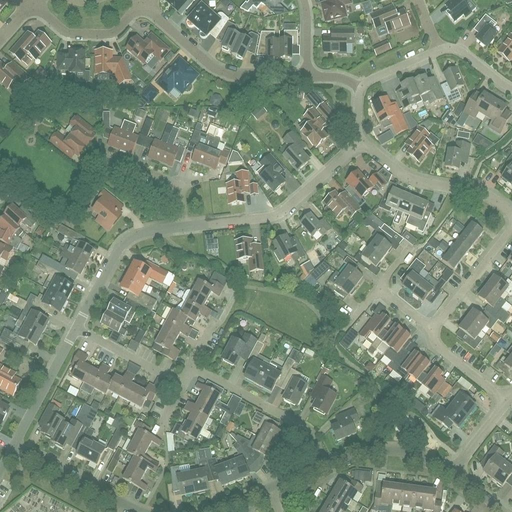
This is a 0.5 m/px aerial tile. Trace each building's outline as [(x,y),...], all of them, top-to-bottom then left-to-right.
[(168,0),(167,2),(176,10),(179,7),(182,6),(187,10),(195,0),(168,0)] [(194,27),(197,29),(211,13),(206,9),(208,8),(209,7),(209,5),(209,4),(209,3),(208,2),(206,0),(198,0),(192,7),(197,11),(188,21),(187,23),(187,25),(188,27),(189,28),(191,28),(193,28),(194,27)] [(250,0),(248,3),(253,7),(257,10),(261,4),(263,6),(264,6),(266,6),(268,6),(269,5),(270,4),(272,1),(277,5),(281,0),(250,0)] [(343,6),(351,4),(349,0),(327,0),(328,4),(322,5),(326,22),(346,17),(343,6)] [(466,18),(472,13),(465,5),(470,0),(469,0),(451,0),(445,5),(449,10),(446,13),(454,23),(463,16),(466,18)] [(251,9),(247,5),(246,3),(240,10),(247,13),(251,9)] [(404,12),(396,15),(393,7),(370,17),(376,30),(385,26),(389,34),(409,25),(404,12)] [(216,18),(211,13),(197,29),(200,32),(200,34),(199,36),(200,37),(201,39),(203,39),(205,39),(206,38),(216,28),(221,32),(227,23),(229,20),(224,15),(223,15),(221,14),(220,14),(219,15),(218,15),(216,18)] [(486,48),(498,34),(492,30),(497,25),(485,16),(479,24),(485,29),(476,40),(486,48)] [(232,55),(241,37),(234,34),(237,29),(236,26),(227,23),(221,32),(216,41),(221,33),(228,36),(222,48),(223,49),(222,51),(228,53),(229,52),(233,53),(232,55)] [(354,31),(332,31),(332,38),(324,38),(324,53),(338,54),(338,55),(346,55),(346,44),(354,44),(354,31)] [(284,41),(279,41),(279,61),(280,61),(280,60),(291,60),(291,47),(298,47),(298,32),(284,32),(284,41)] [(28,33),(22,40),(10,53),(20,62),(27,54),(35,61),(50,44),(39,33),(34,39),(28,33)] [(279,61),(279,41),(279,42),(275,42),(275,33),(261,33),(257,57),(259,48),(267,48),(267,61),(279,61)] [(232,55),(243,60),(248,49),(256,52),(259,37),(252,34),(249,35),(247,40),(241,37),(232,55)] [(152,35),(144,45),(137,38),(133,42),(131,42),(128,46),(128,48),(127,49),(144,65),(153,55),(160,62),(170,51),(152,35)] [(511,36),(498,52),(509,61),(511,57),(511,36)] [(377,56),(390,50),(387,43),(374,49),(377,56)] [(84,74),(84,52),(70,52),(70,55),(58,55),(58,70),(70,71),(69,74),(84,74)] [(122,60),(111,60),(111,53),(96,52),(96,76),(111,76),(111,75),(118,75),(122,85),(130,81),(122,60)] [(179,60),(169,71),(157,84),(168,94),(174,87),(182,94),(184,92),(187,93),(189,92),(191,91),(192,89),(191,87),(190,85),(198,76),(193,72),(179,60)] [(1,64),(0,64),(0,83),(8,90),(14,84),(20,90),(29,80),(19,71),(12,65),(7,70),(1,64)] [(40,68),(32,76),(40,83),(47,75),(40,68)] [(443,74),(451,92),(444,95),(449,105),(461,99),(457,90),(464,87),(456,69),(443,74)] [(413,81),(412,81),(419,97),(420,98),(426,95),(430,105),(443,100),(434,79),(427,82),(425,77),(414,82),(413,81)] [(55,83),(47,80),(42,95),(49,97),(55,83)] [(414,99),(419,97),(412,81),(401,86),(403,91),(397,94),(404,110),(416,105),(414,99)] [(43,89),(35,86),(32,93),(41,96),(43,89)] [(158,94),(150,87),(141,97),(149,105),(158,94)] [(484,95),(482,98),(475,94),(464,113),(475,119),(479,113),(486,117),(495,101),(484,95)] [(139,102),(137,95),(130,97),(132,104),(139,102)] [(59,98),(58,99),(48,112),(53,116),(65,102),(59,98)] [(387,99),(373,105),(381,123),(382,123),(384,129),(393,125),(394,128),(405,124),(398,109),(396,104),(390,106),(387,99)] [(489,128),(498,133),(500,134),(511,116),(504,111),(506,108),(495,101),(486,117),(493,121),(489,128)] [(35,108),(34,107),(24,107),(25,117),(26,118),(36,117),(35,108)] [(254,115),(260,123),(270,116),(264,107),(254,115)] [(328,126),(321,119),(312,109),(304,117),(311,124),(302,132),(316,148),(327,137),(322,131),(328,126)] [(327,109),(321,115),(329,123),(335,117),(327,109)] [(441,119),(439,123),(454,128),(456,124),(450,110),(446,112),(441,119)] [(405,118),(413,131),(420,127),(412,114),(405,118)] [(71,136),(87,148),(94,140),(90,136),(94,132),(77,118),(70,126),(66,132),(71,136)] [(147,139),(153,123),(147,121),(141,136),(147,139)] [(120,150),(130,124),(125,122),(121,132),(115,130),(108,146),(120,150)] [(132,155),(139,139),(132,136),(136,127),(130,124),(120,150),(132,155)] [(207,135),(206,136),(209,136),(215,139),(218,129),(210,126),(207,135)] [(160,163),(173,129),(168,127),(161,144),(155,142),(148,159),(160,163)] [(179,151),(177,150),(173,149),(179,131),(173,129),(160,163),(172,167),(179,151)] [(218,129),(215,139),(221,141),(224,131),(218,129)] [(411,139),(416,143),(407,154),(419,163),(434,145),(428,140),(430,137),(419,129),(411,139)] [(200,133),(195,131),(190,142),(196,144),(200,133)] [(292,133),(283,141),(287,145),(291,150),(284,157),(298,172),(310,161),(301,151),(305,148),(299,140),(292,133)] [(382,147),(394,140),(390,133),(378,140),(382,147)] [(71,136),(67,142),(61,137),(57,142),(53,139),(50,142),(71,159),(74,155),(78,158),(87,148),(71,136)] [(204,165),(215,139),(209,136),(205,146),(198,144),(192,161),(204,165)] [(225,165),(230,153),(223,150),(222,153),(217,151),(221,141),(215,139),(204,165),(216,170),(219,163),(225,165)] [(468,159),(470,146),(458,144),(457,150),(449,149),(446,169),(459,171),(461,158),(468,159)] [(263,168),(257,174),(260,178),(274,194),(285,184),(279,177),(285,172),(281,168),(270,155),(260,164),(263,168)] [(502,179),(501,181),(506,185),(508,183),(511,186),(511,184),(511,155),(504,165),(509,169),(504,175),(502,179)] [(350,187),(346,191),(352,198),(356,194),(361,199),(374,187),(379,192),(386,185),(388,187),(390,183),(392,177),(384,170),(377,176),(377,175),(369,182),(370,182),(368,184),(358,173),(347,183),(350,187)] [(244,195),(251,194),(250,187),(250,185),(249,185),(248,174),(237,175),(238,184),(227,185),(229,205),(245,204),(244,195)] [(398,212),(405,195),(393,190),(390,197),(385,194),(379,208),(390,213),(391,209),(398,212)] [(102,200),(93,211),(100,216),(96,221),(108,231),(121,215),(118,212),(110,206),(114,201),(103,192),(99,198),(102,200)] [(327,207),(324,210),(324,213),(327,216),(329,216),(332,213),(337,218),(347,209),(354,216),(360,210),(350,198),(345,193),(339,198),(334,193),(323,203),(327,207)] [(416,200),(405,195),(398,212),(394,222),(399,224),(403,214),(409,217),(416,200)] [(426,212),(429,205),(416,200),(409,217),(406,225),(418,230),(420,226),(425,228),(431,214),(426,212)] [(4,216),(20,230),(20,229),(19,228),(22,224),(25,227),(26,226),(30,230),(38,222),(28,212),(24,217),(13,207),(4,216)] [(323,237),(331,230),(323,221),(319,225),(310,215),(300,224),(313,238),(319,233),(323,237)] [(20,230),(4,216),(6,217),(0,223),(0,227),(2,230),(0,234),(0,241),(17,251),(22,242),(18,238),(19,236),(16,233),(20,230)] [(388,245),(392,240),(378,229),(379,229),(375,226),(375,225),(367,218),(361,224),(365,228),(369,227),(376,232),(372,237),(376,240),(370,247),(384,259),(392,249),(388,245)] [(349,227),(353,231),(359,226),(355,221),(349,227)] [(462,232),(464,229),(458,223),(455,226),(462,232)] [(465,234),(476,243),(484,233),(472,224),(465,234)] [(396,234),(391,230),(385,226),(384,225),(380,230),(392,239),(396,234)] [(71,240),(74,234),(62,227),(58,233),(71,240)] [(476,243),(465,234),(457,243),(469,252),(476,243)] [(305,257),(299,247),(294,239),(289,242),(286,237),(274,244),(284,261),(292,256),(295,262),(305,257)] [(447,250),(441,245),(432,239),(427,245),(435,251),(438,248),(445,253),(447,250)] [(66,246),(63,252),(87,264),(94,252),(74,241),(70,248),(66,246)] [(260,246),(252,247),(252,241),(235,243),(237,260),(249,259),(250,272),(263,271),(261,256),(260,246)] [(347,253),(351,245),(345,242),(341,250),(347,253)] [(0,260),(1,258),(6,261),(12,250),(0,243),(0,260)] [(469,252),(457,243),(450,252),(461,261),(469,252)] [(23,245),(20,252),(27,255),(31,248),(23,245)] [(376,269),(384,259),(370,247),(364,255),(360,252),(354,260),(368,271),(372,265),(376,269)] [(313,251),(307,255),(313,265),(319,262),(316,255),(313,251)] [(60,265),(60,266),(66,269),(67,270),(78,276),(80,277),(87,264),(63,252),(60,257),(64,259),(60,265)] [(461,261),(450,252),(442,262),(454,271),(461,261)] [(43,256),(39,263),(51,269),(55,263),(43,256)] [(342,277),(356,288),(358,286),(359,286),(363,281),(362,280),(364,278),(354,270),(357,266),(347,258),(344,263),(350,268),(342,277)] [(413,275),(406,284),(403,287),(413,295),(423,283),(418,278),(427,268),(416,260),(408,271),(413,275)] [(127,276),(145,285),(149,277),(162,284),(168,274),(146,262),(143,268),(134,263),(127,276)] [(309,273),(314,270),(310,262),(304,265),(309,273)] [(327,280),(336,272),(327,262),(318,271),(327,280)] [(51,269),(39,263),(36,269),(48,275),(51,269)] [(436,276),(444,276),(445,265),(436,264),(436,276)] [(325,287),(335,294),(339,289),(349,297),(350,295),(352,296),(356,291),(355,289),(356,288),(342,277),(336,273),(325,287)] [(49,292),(67,301),(74,288),(50,276),(47,282),(53,285),(49,292)] [(138,305),(148,311),(151,312),(157,302),(140,293),(145,285),(127,276),(120,289),(141,299),(138,305)] [(486,287),(501,299),(506,293),(511,297),(511,295),(511,283),(508,280),(504,285),(494,277),(486,287)] [(423,283),(413,295),(424,303),(434,291),(433,290),(434,288),(440,292),(446,283),(441,279),(437,285),(433,281),(429,287),(423,283)] [(192,292),(207,300),(211,293),(219,297),(224,287),(211,280),(208,285),(199,280),(192,292)] [(173,282),(167,293),(170,295),(176,284),(173,282)] [(496,305),(501,299),(486,287),(478,298),(488,306),(485,310),(488,313),(498,321),(503,325),(510,316),(496,305)] [(192,292),(189,290),(187,291),(185,292),(183,297),(182,299),(183,301),(182,301),(209,315),(211,311),(203,307),(207,300),(192,292)] [(60,314),(67,301),(49,292),(45,299),(40,296),(34,307),(38,310),(44,313),(48,307),(60,314)] [(35,315),(38,310),(34,307),(20,300),(17,307),(24,311),(23,314),(30,318),(26,325),(43,335),(49,322),(35,315)] [(108,313),(124,322),(128,315),(131,317),(134,312),(130,310),(114,301),(108,313)] [(174,310),(195,322),(199,315),(207,319),(209,315),(182,301),(174,310)] [(148,311),(138,305),(135,311),(145,316),(148,311)] [(167,322),(189,333),(191,329),(184,325),(188,318),(195,322),(174,310),(173,310),(167,322)] [(466,320),(482,332),(486,327),(490,331),(498,321),(488,313),(484,319),(473,311),(466,320)] [(120,328),(124,322),(108,313),(101,325),(124,337),(126,332),(120,328)] [(377,339),(386,327),(391,321),(383,315),(381,319),(375,315),(359,335),(366,341),(372,335),(377,339)] [(8,325),(16,327),(18,320),(10,317),(8,325)] [(482,332),(466,320),(459,329),(469,337),(465,343),(474,351),(482,341),(478,337),(482,332)] [(43,335),(26,325),(19,322),(16,327),(23,331),(19,338),(36,347),(43,335)] [(161,333),(176,341),(180,333),(187,337),(189,333),(167,322),(161,333)] [(368,352),(372,355),(382,343),(389,349),(403,331),(396,325),(391,331),(386,327),(377,339),(371,347),(372,348),(368,352)] [(0,341),(11,347),(17,336),(5,330),(0,339),(0,341)] [(140,345),(146,333),(140,330),(134,342),(140,345)] [(394,363),(397,365),(406,354),(401,351),(411,338),(403,331),(389,349),(390,349),(384,356),(394,363)] [(176,341),(161,333),(152,349),(174,361),(180,351),(172,347),(176,341)] [(493,337),(499,343),(502,339),(496,333),(493,337)] [(250,354),(257,341),(246,335),(241,344),(233,340),(222,360),(235,367),(244,351),(250,354)] [(278,354),(285,358),(293,343),(287,339),(278,354)] [(257,342),(251,355),(257,358),(264,346),(257,342)] [(299,365),(303,355),(307,349),(302,347),(299,353),(294,363),(299,365)] [(401,375),(406,380),(409,376),(423,359),(415,352),(410,358),(406,354),(397,365),(397,366),(404,371),(401,375)] [(83,384),(91,369),(84,365),(88,358),(79,353),(72,365),(77,368),(72,378),(83,384)] [(505,375),(509,370),(511,371),(511,356),(507,353),(496,367),(505,375)] [(289,358),(283,370),(282,371),(283,372),(288,374),(291,370),(295,362),(289,358)] [(409,376),(417,382),(412,388),(417,392),(422,386),(431,374),(426,370),(431,365),(423,359),(409,376)] [(258,386),(268,368),(254,361),(245,379),(258,386)] [(282,371),(283,370),(270,363),(268,368),(258,386),(271,393),(281,375),(283,372),(282,371)] [(0,388),(13,396),(21,382),(9,375),(11,372),(0,365),(0,388)] [(95,390),(106,367),(102,365),(98,373),(91,369),(83,384),(95,390)] [(106,395),(116,377),(115,376),(113,380),(107,377),(111,370),(106,367),(95,390),(106,395)] [(432,374),(431,374),(422,386),(429,391),(426,395),(432,400),(446,382),(441,378),(443,375),(436,369),(432,374)] [(297,406),(307,387),(299,382),(302,376),(291,370),(288,374),(284,381),(291,384),(283,399),(297,406)] [(119,397),(131,375),(127,373),(123,380),(116,377),(106,395),(106,396),(108,392),(119,397)] [(398,374),(394,378),(401,384),(405,379),(398,374)] [(454,380),(461,384),(464,377),(457,374),(454,380)] [(130,403),(138,388),(131,385),(135,377),(131,375),(119,397),(130,403)] [(326,416),(337,397),(327,392),(332,382),(322,377),(315,388),(322,392),(313,408),(326,416)] [(203,392),(200,399),(214,407),(220,395),(198,384),(196,388),(203,392)] [(452,406),(468,418),(476,407),(471,403),(475,398),(457,384),(450,394),(457,400),(452,406)] [(138,388),(130,403),(141,409),(147,400),(152,402),(159,390),(149,385),(145,392),(138,388)] [(70,394),(79,398),(82,392),(73,387),(70,394)] [(214,407),(200,399),(196,406),(188,402),(186,406),(209,418),(214,407)] [(227,414),(233,417),(235,412),(238,406),(232,403),(227,413),(227,414)] [(0,424),(1,425),(6,415),(5,414),(8,409),(0,405),(0,424)] [(52,443),(63,421),(56,417),(60,411),(50,405),(42,419),(48,422),(41,434),(53,440),(51,442),(52,443)] [(188,421),(203,429),(209,418),(186,406),(184,410),(192,414),(188,421)] [(452,406),(447,413),(439,407),(432,417),(449,431),(454,425),(459,429),(468,418),(452,406)] [(352,424),(359,422),(354,410),(341,415),(344,423),(332,428),(338,442),(356,434),(352,424)] [(259,437),(274,445),(280,433),(274,430),(277,423),(257,412),(252,421),(260,425),(258,429),(263,431),(259,437)] [(233,417),(227,414),(221,424),(227,428),(231,421),(233,417)] [(76,440),(77,436),(85,423),(86,421),(76,416),(69,428),(63,424),(64,422),(63,421),(52,443),(64,449),(66,445),(71,448),(76,440)] [(194,447),(203,429),(188,421),(184,429),(176,425),(171,435),(194,447)] [(87,461),(95,445),(89,442),(94,432),(89,430),(91,426),(85,423),(77,436),(84,440),(83,443),(81,442),(78,448),(80,449),(76,455),(87,461)] [(133,442),(148,449),(151,442),(159,446),(161,442),(147,435),(150,429),(137,423),(134,428),(139,431),(133,442)] [(228,431),(236,436),(240,427),(233,423),(228,431)] [(119,424),(117,430),(107,449),(113,452),(126,428),(119,424)] [(221,439),(224,433),(227,428),(221,425),(215,436),(221,439)] [(432,442),(434,438),(426,434),(424,438),(432,442)] [(250,445),(246,443),(243,441),(242,441),(241,441),(240,441),(239,441),(238,442),(237,442),(254,462),(259,458),(254,453),(255,452),(267,458),(274,445),(259,437),(256,444),(251,441),(250,445)] [(127,453),(135,457),(157,469),(159,465),(144,457),(148,449),(133,442),(127,453)] [(254,462),(237,442),(233,446),(237,451),(238,455),(235,457),(236,461),(229,464),(236,481),(249,476),(246,467),(248,466),(250,467),(254,462)] [(103,461),(106,455),(104,454),(105,450),(95,445),(87,461),(97,466),(101,460),(103,461)] [(493,479),(505,464),(500,460),(504,454),(495,447),(481,465),(486,469),(484,472),(493,479)] [(118,449),(112,460),(118,463),(120,459),(119,458),(122,451),(118,449)] [(129,468),(143,476),(147,469),(155,473),(157,469),(135,457),(129,468)] [(236,481),(229,464),(219,468),(216,459),(207,461),(211,473),(216,471),(222,487),(236,481)] [(118,463),(112,460),(107,471),(112,474),(118,463)] [(211,473),(207,461),(199,463),(201,472),(190,474),(195,494),(209,491),(205,474),(211,473)] [(511,476),(511,466),(511,468),(505,464),(493,479),(503,487),(511,476)] [(195,494),(190,474),(180,476),(178,467),(170,469),(172,483),(178,482),(181,497),(195,494)] [(140,483),(143,476),(129,468),(123,480),(132,484),(132,485),(145,492),(147,487),(140,483)] [(335,491),(352,501),(357,492),(360,494),(363,488),(352,482),(349,487),(340,482),(335,491)] [(390,511),(391,506),(392,506),(394,486),(383,484),(382,494),(376,494),(374,507),(381,507),(381,504),(386,505),(385,511),(390,511)] [(394,486),(392,506),(402,507),(404,487),(394,486)] [(413,508),(415,488),(404,487),(402,507),(413,508)] [(423,510),(425,490),(415,488),(413,508),(423,510)] [(434,511),(433,511),(439,511),(441,502),(435,501),(436,491),(425,490),(423,510),(434,511)] [(335,491),(329,500),(346,510),(352,501),(335,491)] [(345,511),(346,510),(329,500),(324,509),(328,511),(345,511)]
